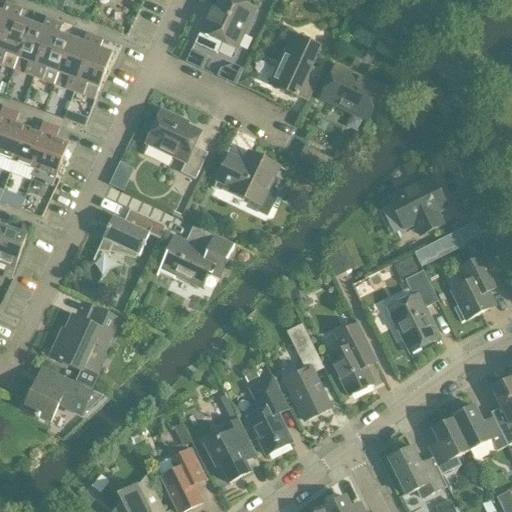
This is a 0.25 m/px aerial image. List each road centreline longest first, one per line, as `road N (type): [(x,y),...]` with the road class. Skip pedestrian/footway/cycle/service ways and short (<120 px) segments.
road 1 (residential): [(12,373),(147,57)]
road 2 (residential): [(511,339),(357,447)]
road 3 (tertiary): [(436,42),(511,185)]
road 4 (residential): [(292,118),(147,57)]
